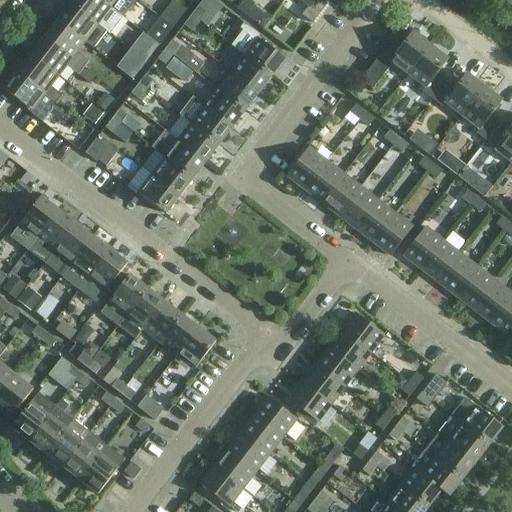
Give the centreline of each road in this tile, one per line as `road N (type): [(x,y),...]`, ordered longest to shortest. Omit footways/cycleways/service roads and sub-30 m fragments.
road 1 (residential): [(349,258),(242,174),(378,0)]
road 2 (residential): [(273,347),(0,127)]
road 3 (residential): [(127,511),(273,347)]
road 4 (residential): [(511,386),(349,258)]
road 5 (residential): [(511,74),(414,0)]
